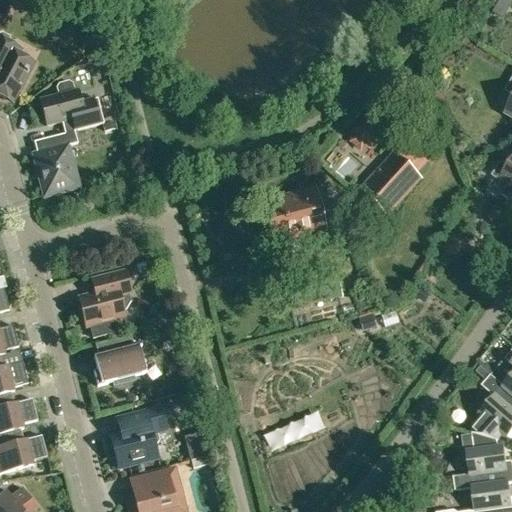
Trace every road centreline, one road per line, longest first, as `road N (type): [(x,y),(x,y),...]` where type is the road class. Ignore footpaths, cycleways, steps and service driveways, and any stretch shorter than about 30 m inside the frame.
road 1 (residential): [(30,252),(98,511)]
road 2 (residential): [(165,215),(30,252)]
